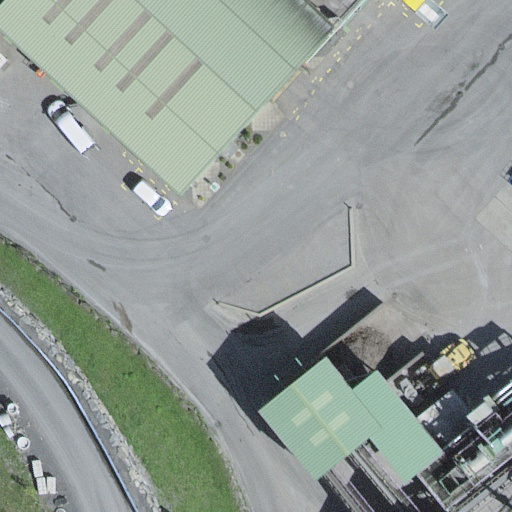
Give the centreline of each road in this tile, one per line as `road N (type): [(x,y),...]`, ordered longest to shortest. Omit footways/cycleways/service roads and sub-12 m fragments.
road 1 (unknown): [(511,46),(338,152),(260,188),(188,203),(125,197),(0,146)]
road 2 (track): [(0,350),(98,474),(118,511)]
